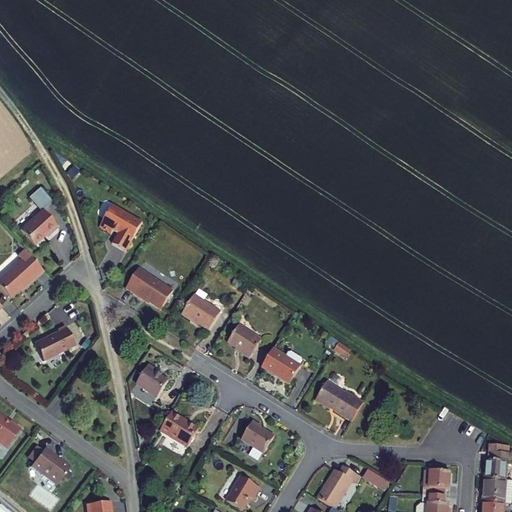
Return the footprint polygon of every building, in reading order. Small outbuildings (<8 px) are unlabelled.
[(39,212),(49,204),(38,190),(28,198),(39,212)] [(142,225),(112,207),(99,228),(110,235),(112,232),(118,235),(111,245),(124,253),(142,225)] [(59,229),(45,210),(21,228),(34,246),(51,233),(52,234),(59,229)] [(24,249),(17,254),(20,258),(0,273),(0,288),(5,295),(19,285),(21,286),(41,271),(24,249)] [(172,290),(137,268),(124,288),(141,299),(141,297),(160,309),(172,290)] [(192,297),(179,319),(188,325),(190,322),(207,333),(219,313),(192,297)] [(54,332),(30,343),(38,361),(71,346),(62,326),(53,330),(54,332)] [(236,326),(226,342),(238,350),(236,353),(249,360),(260,341),(236,326)] [(349,347),(337,340),(332,348),(344,355),(349,347)] [(271,348),(260,368),(288,385),(300,366),(298,365),(285,357),(271,348)] [(287,352),(285,357),(298,365),(301,361),(301,358),(290,352),(287,352)] [(147,363),(127,395),(149,408),(166,380),(153,372),(155,369),(147,363)] [(324,380),(313,398),(326,406),(328,404),(351,418),(362,400),(344,389),(343,392),(324,380)] [(172,410),(162,428),(188,444),(199,426),(172,410)] [(5,417),(0,412),(0,443),(3,446),(6,446),(21,430),(12,422),(10,424),(5,420),(5,417)] [(252,419),(241,439),(253,445),(248,453),(258,460),(274,435),(260,426),(261,424),(252,419)] [(36,459),(46,448),(39,442),(30,454),(36,459)] [(503,443),(489,442),(489,460),(482,459),(481,469),(504,471),(505,461),(511,461),(511,452),(508,452),(502,452),(503,443)] [(58,452),(48,444),(46,448),(36,459),(34,462),(38,465),(39,468),(43,472),(46,471),(59,482),(72,465),(63,458),(61,459),(56,454),(58,452)] [(334,466),(316,494),(332,505),(350,477),(354,479),(358,472),(342,462),(338,469),(334,466)] [(446,469),(418,468),(416,487),(442,488),(442,482),(445,482),(446,469)] [(503,493),(504,471),(481,469),(480,491),(503,493)] [(384,495),(389,485),(366,473),(361,482),(384,495)] [(244,475),(227,501),(243,511),(251,497),(255,500),(263,488),(244,475)] [(441,498),(442,488),(416,487),(414,511),(443,511),(444,498),(441,498)] [(501,511),(503,493),(480,491),(478,511),(501,511)] [(113,511),(113,502),(88,505),(88,511),(113,511)] [(324,511),(310,503),(304,511),(324,511)]
